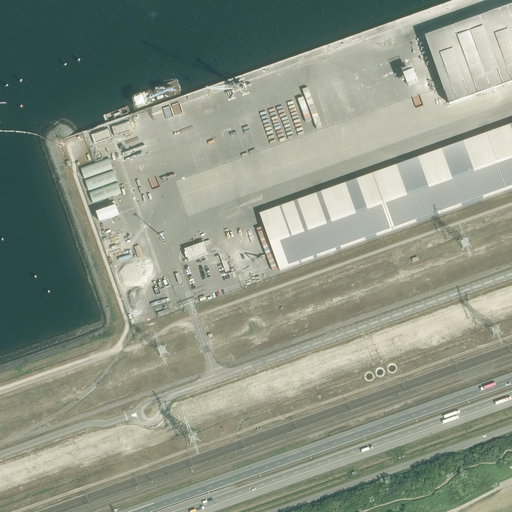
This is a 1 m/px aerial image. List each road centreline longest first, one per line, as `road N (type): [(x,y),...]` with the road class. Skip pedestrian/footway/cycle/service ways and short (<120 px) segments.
road 1 (unknown): [(170,232),(160,172),(172,130),(372,53),(511,10)]
road 2 (trunk): [(511,380),(141,511)]
road 3 (unclassified): [(177,392),(511,273)]
road 4 (trunk): [(183,511),(511,395)]
road 5 (unknown): [(511,110),(229,218),(184,225)]
road 6 (unclassified): [(275,511),(511,428)]
road 7 (unclassified): [(139,412),(0,455)]
